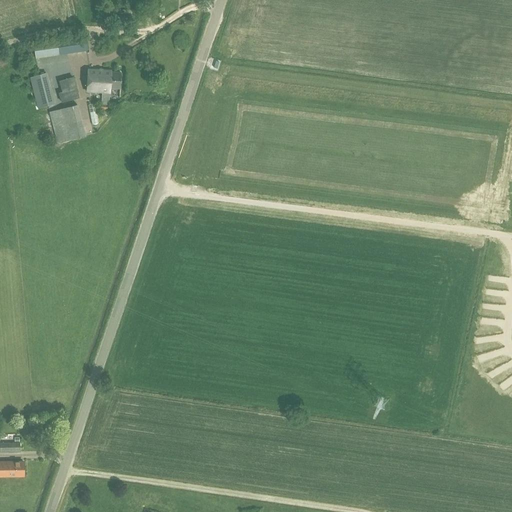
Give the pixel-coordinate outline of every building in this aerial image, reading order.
[(85,35),(33,42),(35,59),(88,51),(85,35)] [(87,70),(86,92),(110,93),(110,88),(120,89),(120,72),(110,72),(110,71),(87,70)] [(45,74),(30,78),(36,101),(41,100),(44,108),(54,105),(48,82),(47,82),(45,74)] [(73,79),(59,83),(62,93),(59,94),(62,103),(79,98),(73,79)] [(77,104),(49,112),(57,144),(86,136),(77,104)] [(20,442),(0,442),(0,444),(0,453),(20,452),(20,442)] [(22,463),(0,463),(0,474),(22,474),(22,463)]
